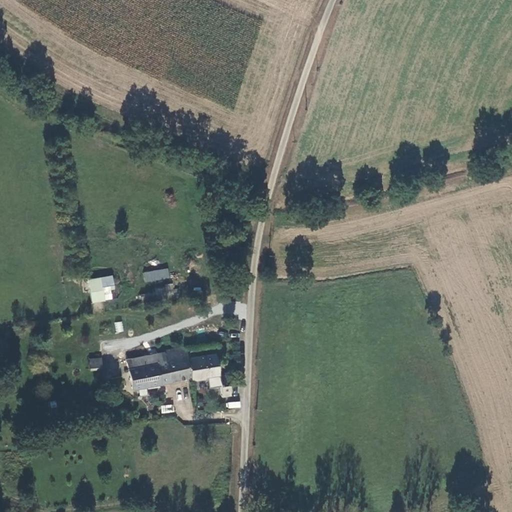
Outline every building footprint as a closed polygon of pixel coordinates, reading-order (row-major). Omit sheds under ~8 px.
[(144,283),(170,279),(168,268),(142,272),(144,283)] [(115,300),(112,276),(88,278),(91,302),(115,300)] [(153,287),(154,294),(143,295),(143,299),(174,296),(173,285),(153,287)] [(116,332),(123,331),(122,321),(114,322),(116,332)] [(157,383),(190,376),(186,357),(184,344),(152,349),(155,364),(157,383)] [(215,351),(186,357),(190,376),(191,379),(219,373),(215,351)] [(129,356),(131,366),(142,365),(140,354),(129,356)] [(101,357),(89,358),(90,369),(102,368),(101,357)] [(146,366),(142,366),(145,384),(145,386),(157,383),(155,364),(146,366)] [(128,387),(145,384),(142,366),(142,365),(131,366),(125,367),(128,387)] [(220,376),(212,377),(213,388),(221,387),(220,376)] [(161,406),(162,413),(174,412),(173,404),(161,406)]
